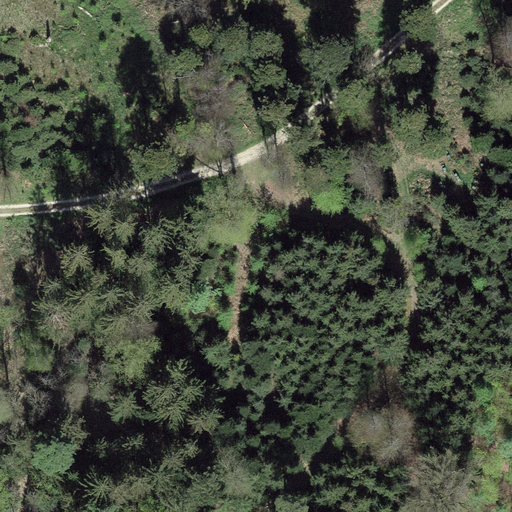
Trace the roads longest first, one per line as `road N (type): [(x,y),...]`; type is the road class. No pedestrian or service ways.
road 1 (track): [(234,161),(287,210),(346,218),(400,250),(412,300),(412,331),(399,364),(262,511)]
road 2 (track): [(441,0),(234,161),(115,198),(0,204)]
road 3 (track): [(376,53),(400,250)]
